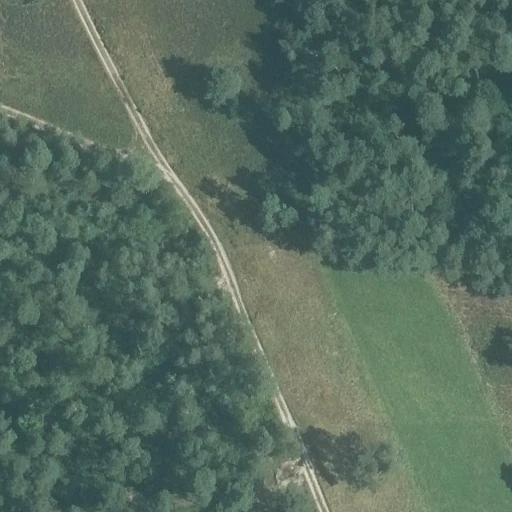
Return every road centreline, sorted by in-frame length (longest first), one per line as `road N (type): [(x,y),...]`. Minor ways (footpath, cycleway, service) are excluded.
road 1 (track): [(308,511),(185,210),(144,151),(73,0)]
road 2 (track): [(0,118),(167,189)]
